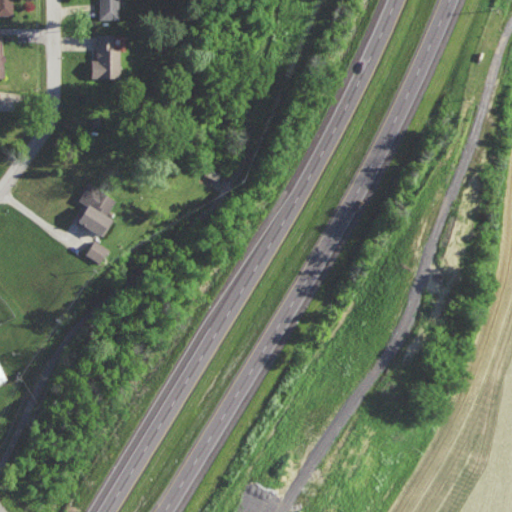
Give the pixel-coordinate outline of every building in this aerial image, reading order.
[(0,0),(0,13),(14,14),(13,0),(0,0)] [(99,0),(99,18),(120,18),(120,0),(99,0)] [(121,48),(115,48),(115,32),(97,33),(97,59),(91,59),(92,77),(122,76),(121,48)] [(105,234),(114,217),(109,214),(117,197),(89,182),(79,200),(87,204),(78,221),(105,234)] [(85,253),(101,263),(110,248),(94,239),(85,253)]
